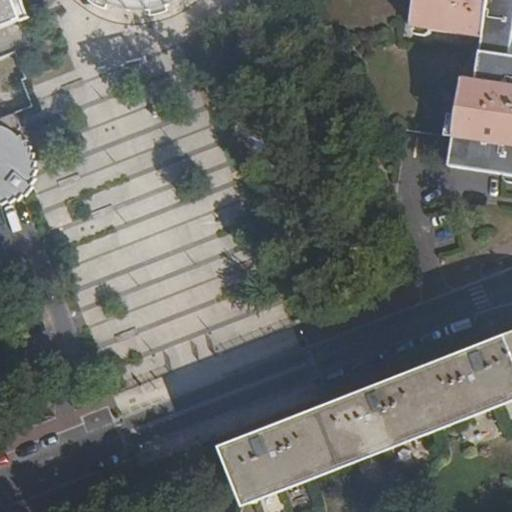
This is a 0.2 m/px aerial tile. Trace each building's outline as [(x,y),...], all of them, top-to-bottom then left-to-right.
[(0,0),(0,30),(26,19),(22,9),(18,0),(0,0)] [(28,6),(25,0),(18,0),(22,9),(28,6)] [(95,0),(100,3),(109,6),(111,2),(111,0),(151,0),(152,8),(152,13),(172,10),(170,4),(169,0),(95,0)] [(511,0),(415,0),(411,32),(483,44),(477,82),(467,80),(452,172),(511,180),(511,61),(511,59),(511,0)] [(0,198),(7,199),(13,198),(21,194),(26,190),(32,182),(35,176),(37,168),(37,159),(34,149),(31,142),(26,136),(20,133),(23,129),(27,123),(29,122),(26,114),(6,122),(1,109),(0,109),(0,198)] [(511,349),(510,345),(507,338),(232,446),(252,497),(273,489),(275,494),(314,479),(312,473),(358,455),(360,460),(400,445),(398,440),(477,409),(479,413),(511,400),(511,349)]
